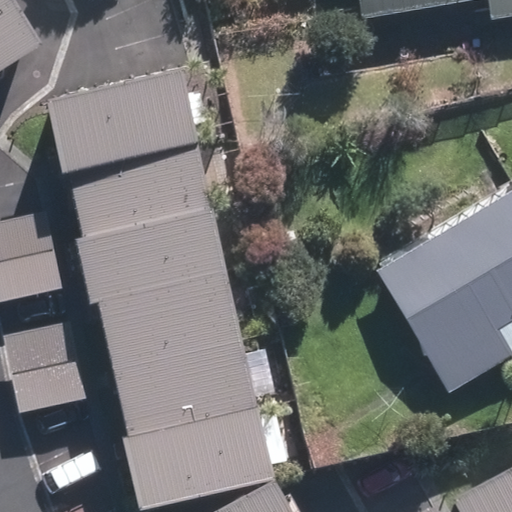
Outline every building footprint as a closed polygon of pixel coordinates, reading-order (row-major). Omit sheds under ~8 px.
[(10,0),(0,0),(0,83),(44,56),(10,0)] [(494,24),(511,21),(511,0),(362,0),(367,25),(491,4),(494,24)] [(134,499),(266,470),(251,399),(195,133),(180,62),(180,60),(47,89),(49,90),(90,291),(120,427),(134,499)] [(511,195),(377,272),(450,403),(511,367),(511,195)] [(40,212),(0,220),(0,301),(58,289),(40,212)] [(301,230),(270,237),(276,266),(307,259),(301,230)] [(0,359),(12,414),(82,397),(65,322),(0,335),(0,359)] [(511,511),(511,474),(459,502),(464,511),(511,511)] [(290,511),(271,476),(201,511),(290,511)]
